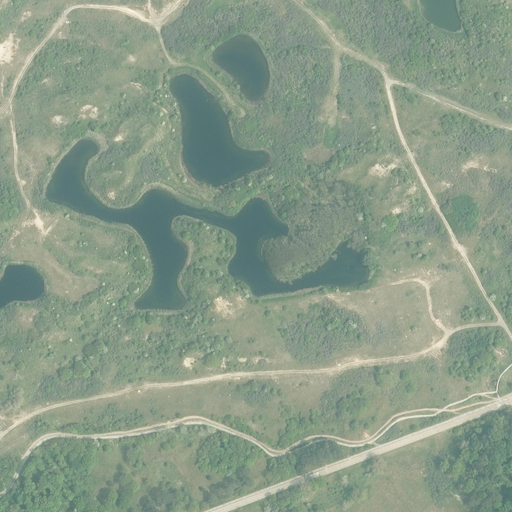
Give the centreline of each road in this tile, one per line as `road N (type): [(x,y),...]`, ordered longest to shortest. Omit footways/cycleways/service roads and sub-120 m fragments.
road 1 (unknown): [(511,394),(399,414),(363,441),(321,436),(278,452),(192,418),(104,435),(49,435),(34,442),(0,493)]
road 2 (track): [(0,438),(44,409),(145,386),(325,371),(435,344)]
road 3 (track): [(502,323),(422,183),(385,73),(338,44),(297,0)]
road 4 (track): [(154,20),(113,7),(71,9),(33,55),(8,105)]
road 5 (track): [(435,344),(426,284),(418,279),(310,298)]
road 6 (track): [(25,238),(28,204),(8,105)]
road 7 (track): [(239,112),(201,70),(169,62),(154,20)]
road 8 (track): [(387,78),(511,127)]
road 9 (track): [(169,62),(152,96),(171,125),(162,156),(169,172)]
